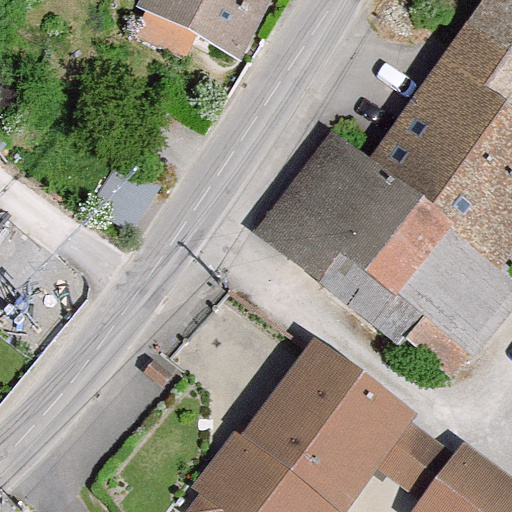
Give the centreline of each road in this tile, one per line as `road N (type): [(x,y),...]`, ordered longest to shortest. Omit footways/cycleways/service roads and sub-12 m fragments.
road 1 (unclassified): [(141,295),(334,0)]
road 2 (unclassified): [(0,459),(141,295)]
road 3 (residential): [(0,198),(141,295)]
